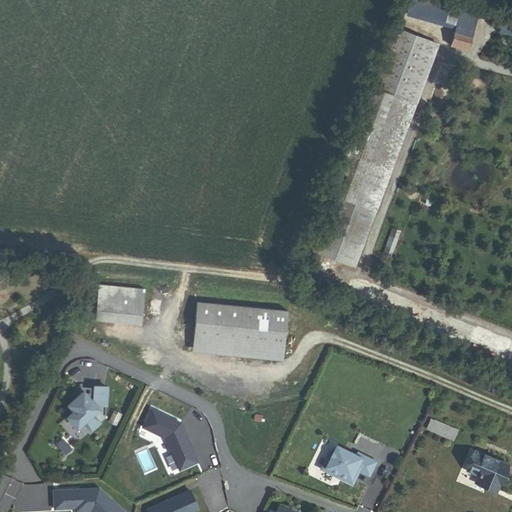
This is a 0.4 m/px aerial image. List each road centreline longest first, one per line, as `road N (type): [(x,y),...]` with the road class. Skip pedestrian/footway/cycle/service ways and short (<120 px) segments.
road 1 (unknown): [(511,400),(327,331),(264,367),(181,349)]
road 2 (unknown): [(168,387),(191,271),(127,247)]
